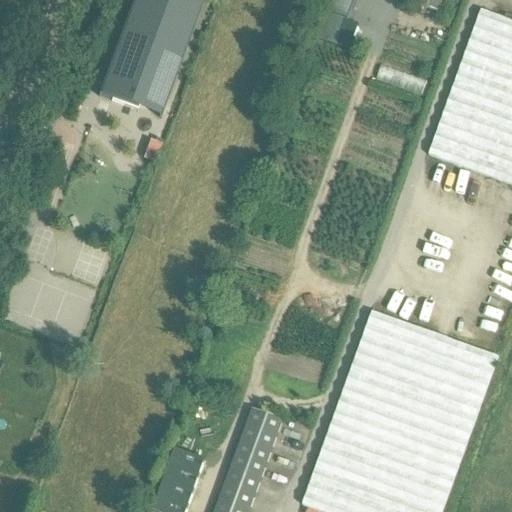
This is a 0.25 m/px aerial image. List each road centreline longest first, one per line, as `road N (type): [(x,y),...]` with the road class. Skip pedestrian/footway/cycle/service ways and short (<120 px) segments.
road 1 (unknown): [(474,0),(287,511)]
road 2 (residential): [(0,157),(58,0)]
